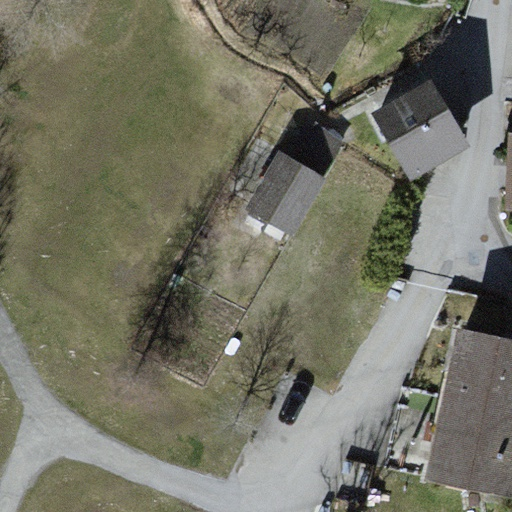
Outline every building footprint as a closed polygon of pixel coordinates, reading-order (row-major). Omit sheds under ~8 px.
[(437,83),(378,111),(411,180),(471,151),(437,83)] [(319,128),(303,164),(329,176),(345,140),(319,128)] [(511,133),(507,134),(503,219),(511,219),(511,133)] [(324,190),(273,167),(247,222),(297,246),(324,190)] [(511,344),(464,334),(430,484),(511,502),(511,344)]
